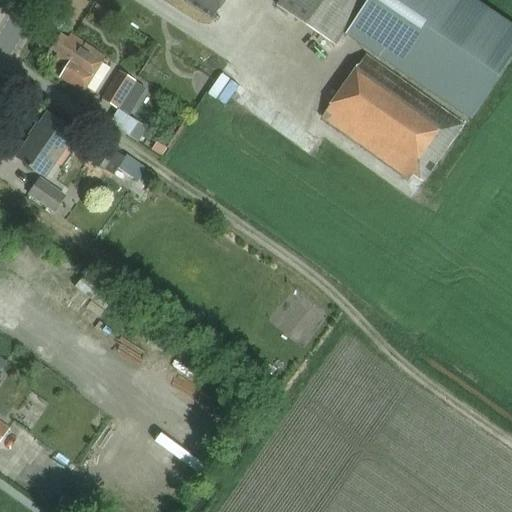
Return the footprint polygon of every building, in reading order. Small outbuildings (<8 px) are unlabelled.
[(227,0),(185,0),(214,19),(227,0)] [(281,0),(277,7),(337,47),(368,0),(281,0)] [(511,25),(473,0),(371,0),(347,36),(473,121),(511,63),(511,25)] [(107,58),(71,35),(68,40),(62,36),(53,50),(59,54),(55,60),(68,68),(61,79),(84,94),(107,58)] [(365,56),(321,118),(408,180),(412,175),(422,182),(462,126),(365,56)] [(120,72),(102,100),(119,110),(136,83),(120,72)] [(77,134),(48,113),(16,158),(46,178),(77,134)] [(129,137),(139,143),(147,130),(138,124),(129,137)] [(167,149),(157,143),(152,152),(161,158),(167,149)] [(115,152),(113,156),(100,148),(91,162),(113,176),(124,158),(115,152)] [(39,178),(27,195),(54,212),(65,196),(39,178)] [(0,444),(10,430),(0,423),(0,444)] [(67,494),(61,503),(68,508),(75,499),(67,494)]
